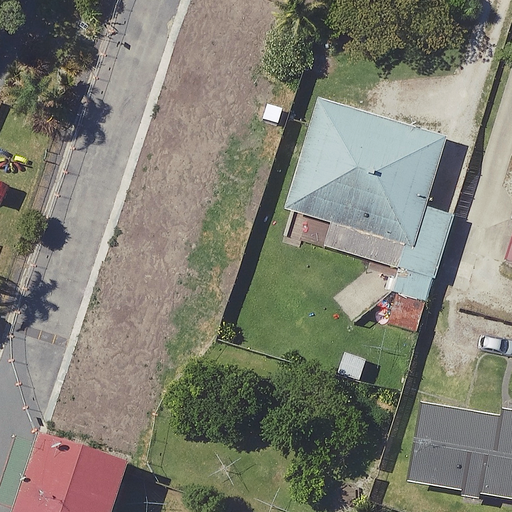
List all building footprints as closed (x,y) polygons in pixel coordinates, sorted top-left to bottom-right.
[(38,414),(121,442),(131,446),(276,0),(173,0),(54,365),(38,414)] [(459,104),(438,97),(428,130),(316,96),(282,207),(313,216),(403,244),(380,320),(414,330),(450,213),(419,203),(438,142),(446,145),(459,104)] [(511,138),(492,217),(483,255),(511,261),(511,138)] [(511,416),(410,400),(397,480),(511,499),(511,416)] [(96,511),(116,456),(24,425),(0,493),(0,511),(96,511)]
